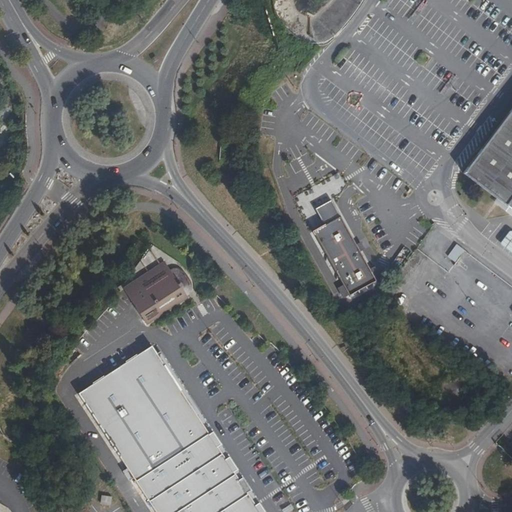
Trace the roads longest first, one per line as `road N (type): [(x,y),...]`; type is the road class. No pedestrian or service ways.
road 1 (tertiary): [(380,432),(273,293),(185,201)]
road 2 (primary): [(0,283),(62,205),(104,176)]
road 3 (primary): [(52,138),(43,180),(0,248)]
